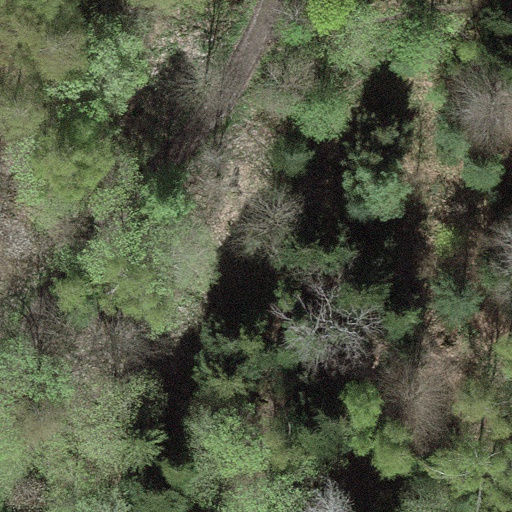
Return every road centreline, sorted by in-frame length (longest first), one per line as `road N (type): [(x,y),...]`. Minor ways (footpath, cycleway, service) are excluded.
road 1 (track): [(0,422),(76,269),(273,0)]
road 2 (track): [(455,0),(344,16),(234,58)]
